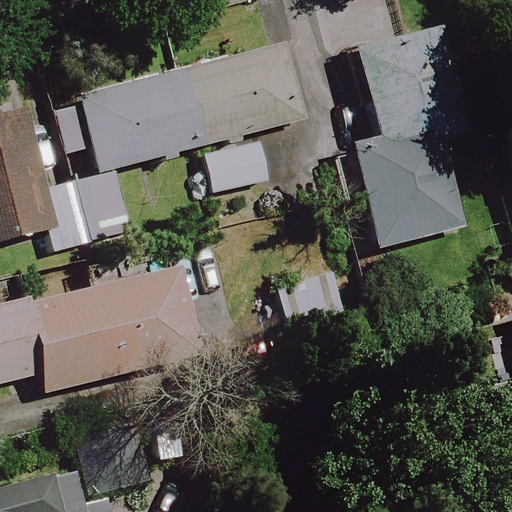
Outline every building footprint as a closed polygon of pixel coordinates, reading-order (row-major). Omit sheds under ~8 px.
[(451,123),(429,35),(342,57),(366,152),(339,159),(364,257),(451,235),(425,130),(451,123)] [(289,131),(273,54),(103,89),(44,101),(56,160),(83,154),(88,178),(192,157),(201,201),(258,189),(248,139),(289,131)] [(40,196),(13,100),(0,103),(0,247),(35,238),(41,260),(117,239),(100,179),(40,196)] [(183,362),(164,288),(88,308),(84,294),(0,315),(0,389),(27,382),(32,400),(183,362)] [(349,290),(269,289),(268,333),(348,335),(349,290)] [(0,511),(74,511),(64,473),(0,490),(0,511)]
